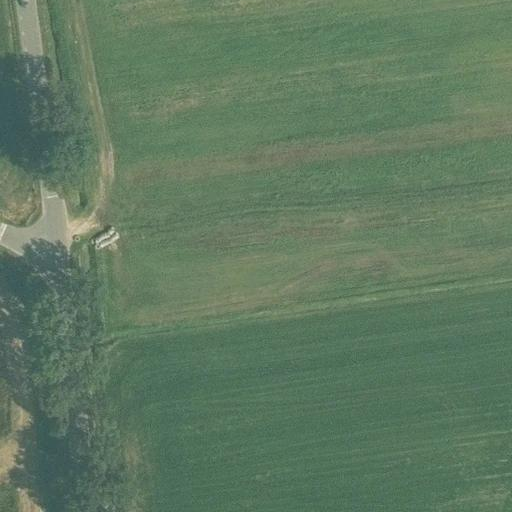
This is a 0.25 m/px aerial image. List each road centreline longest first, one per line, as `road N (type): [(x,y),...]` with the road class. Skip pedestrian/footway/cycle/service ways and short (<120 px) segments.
road 1 (unclassified): [(59,263),(23,0)]
road 2 (unclassified): [(87,511),(59,263)]
